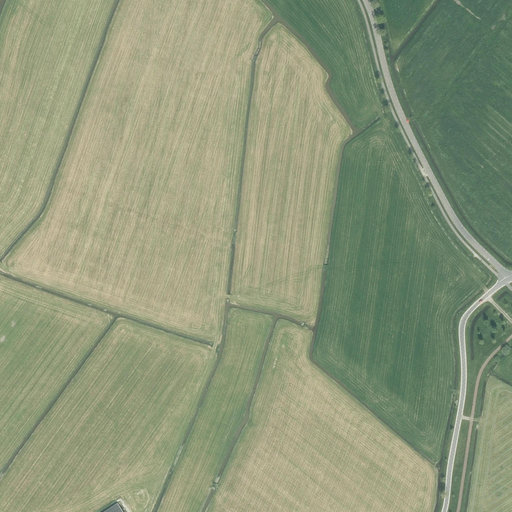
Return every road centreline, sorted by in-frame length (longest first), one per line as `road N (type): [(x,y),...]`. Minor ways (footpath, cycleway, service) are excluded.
road 1 (tertiary): [(365,0),(391,91),(430,175),(460,228),(507,279)]
road 2 (tertiary): [(443,511),(463,385),(462,322),(507,279)]
